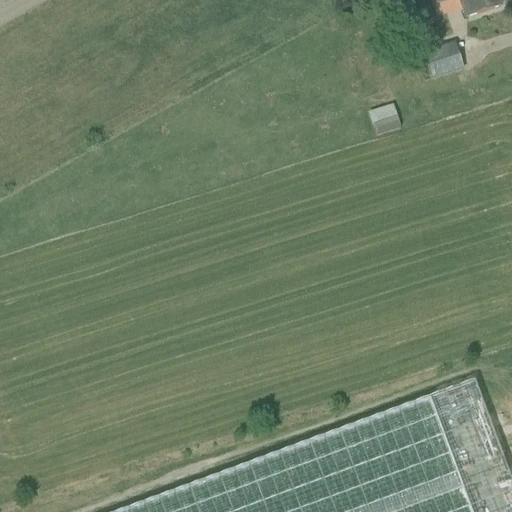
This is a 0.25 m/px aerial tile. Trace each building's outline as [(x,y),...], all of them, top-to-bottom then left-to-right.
[(461,20),(496,10),(492,0),(425,0),(428,9),(456,1),(461,20)] [(432,57),(435,70),(467,64),(464,51),(432,57)] [(441,87),(472,78),(468,64),(436,73),(441,87)] [(395,127),(399,137),(411,133),(402,110),(374,121),(379,133),(395,127)] [(467,511),(426,398),(112,511),(467,511)]
